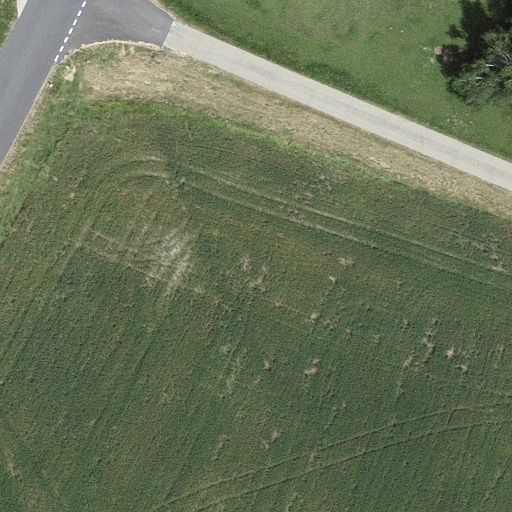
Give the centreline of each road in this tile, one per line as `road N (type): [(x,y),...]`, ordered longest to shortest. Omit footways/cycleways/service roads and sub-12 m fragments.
road 1 (unclassified): [(88,0),(511,177)]
road 2 (tertiary): [(0,120),(63,0)]
